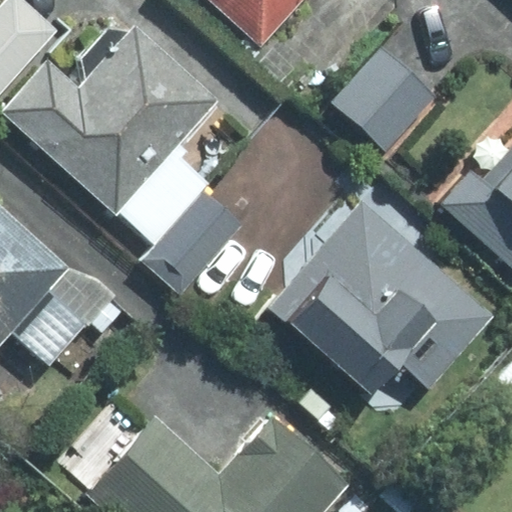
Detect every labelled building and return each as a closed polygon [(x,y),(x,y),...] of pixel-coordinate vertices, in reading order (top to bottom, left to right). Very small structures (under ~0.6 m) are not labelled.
[(44,38),(3,0),(0,0),(0,136),(158,286),(231,210),(160,143),(194,108),(119,38),(60,99),(21,62),(44,38)] [(174,0),(229,54),(283,0),(174,0)] [(422,104),(368,52),(309,115),(363,166),(422,104)] [(511,276),(511,130),(432,210),(506,283),(511,276)] [(465,314),(344,202),(239,316),(359,427),(465,314)] [(0,352),(36,384),(102,309),(0,220),(0,352)] [(137,419),(66,500),(79,511),(321,511),(341,490),(253,414),(201,474),(137,419)]
